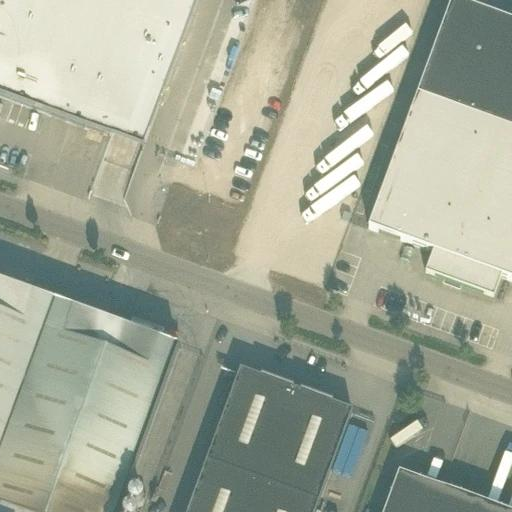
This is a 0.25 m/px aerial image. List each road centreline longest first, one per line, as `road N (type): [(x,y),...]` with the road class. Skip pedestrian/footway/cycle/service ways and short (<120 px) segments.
road 1 (unclassified): [(0,209),(511,397)]
road 2 (unknown): [(125,255),(206,0)]
